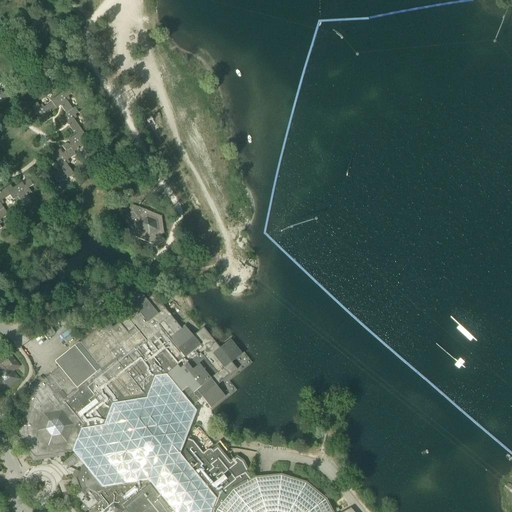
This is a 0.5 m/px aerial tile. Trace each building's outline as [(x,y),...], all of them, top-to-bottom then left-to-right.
[(59,106),(65,114),(72,109),(65,99),(71,95),(67,90),(50,101),(51,103),(49,104),(54,110),(59,106)] [(47,114),(54,110),(49,104),(41,109),(37,103),(31,107),(43,124),(51,119),(47,114)] [(72,133),(74,132),(79,128),(72,117),(78,113),(74,108),(72,109),(65,114),(65,115),(56,120),(62,129),(67,126),(72,133)] [(62,147),(65,152),(70,148),(74,153),(85,146),(82,142),(87,139),(79,128),(74,132),(76,135),(67,141),(70,144),(69,145),(65,144),(62,147)] [(61,170),(57,173),(59,175),(69,168),(65,163),(75,156),(74,153),(70,148),(65,152),(62,154),(59,150),(51,156),(61,170)] [(59,175),(57,173),(56,171),(49,175),(61,192),(66,188),(62,183),(74,175),(69,168),(59,175)] [(5,189),(9,196),(12,201),(17,197),(19,201),(31,193),(28,189),(33,186),(29,181),(25,183),(25,186),(24,187),(21,183),(12,189),(10,186),(5,189)] [(0,210),(3,208),(0,203),(0,202),(9,196),(5,189),(0,192),(0,210)] [(126,216),(127,228),(133,227),(134,237),(150,244),(152,242),(156,247),(164,241),(160,236),(163,234),(161,217),(137,208),(126,216)] [(352,511),(350,509),(344,511),(331,511),(325,500),(305,484),(280,476),(255,479),(251,481),(246,473),(248,472),(244,462),(236,457),(230,462),(217,446),(212,450),(208,450),(202,454),(192,441),(186,439),(195,412),(192,406),(195,404),(202,398),(210,409),(225,397),(216,387),(236,370),(231,363),(241,355),(230,341),(220,349),(203,329),(193,337),(184,326),(181,329),(153,296),(146,301),(138,291),(123,302),(132,313),(126,317),(122,313),(114,318),(118,323),(113,328),(109,325),(103,330),(100,327),(79,344),(78,343),(54,363),(58,368),(34,388),(16,435),(35,458),(73,452),(74,453),(73,455),(72,457),(73,459),(74,460),(75,461),(77,461),(78,461),(80,461),(83,465),(76,478),(81,492),(76,496),(84,505),(78,509),(80,511),(85,511),(93,506),(97,511),(96,511),(352,511)] [(42,332),(47,340),(55,334),(50,327),(42,332)] [(0,387),(4,392),(20,379),(14,372),(20,367),(8,352),(0,358),(0,387)]
